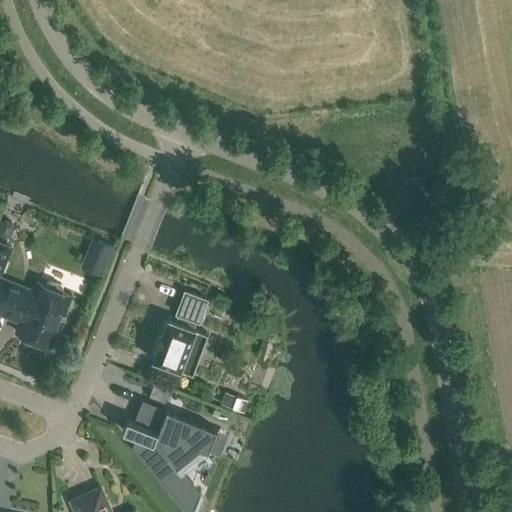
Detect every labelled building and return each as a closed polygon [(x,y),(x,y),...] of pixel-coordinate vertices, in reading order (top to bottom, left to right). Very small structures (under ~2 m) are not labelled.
[(115,248),(92,239),(79,269),(102,279),(115,248)] [(13,247),(0,241),(0,276),(1,277),(13,247)] [(33,291),(0,278),(0,312),(21,321),(17,332),(51,345),(58,327),(60,328),(66,313),(64,312),(70,295),(62,292),(63,288),(62,285),(50,280),(47,282),(45,285),(37,282),(33,291)] [(207,299),(185,290),(176,313),(179,314),(177,322),(168,318),(163,331),(161,331),(155,346),(158,346),(153,360),(193,375),(204,347),(191,342),(196,329),(193,328),(196,320),(199,321),(207,299)] [(217,429),(143,399),(134,421),(127,418),(123,430),(137,435),(132,446),(185,511),(193,511),(201,493),(183,471),(208,451),(217,429)] [(109,511),(100,489),(73,501),(78,511),(109,511)]
